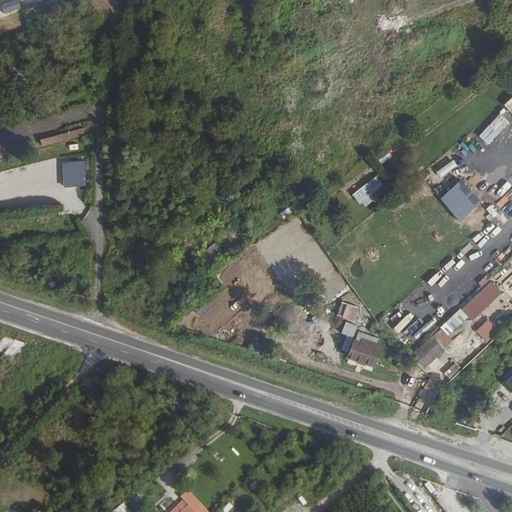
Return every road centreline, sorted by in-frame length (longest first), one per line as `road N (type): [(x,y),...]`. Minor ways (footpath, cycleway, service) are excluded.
road 1 (primary): [(239,384),(511,488)]
road 2 (primary): [(511,469),(239,384)]
road 3 (primary): [(0,305),(239,384)]
road 4 (unknown): [(398,432),(396,392),(286,353),(244,317),(233,288)]
road 5 (track): [(511,50),(327,194)]
